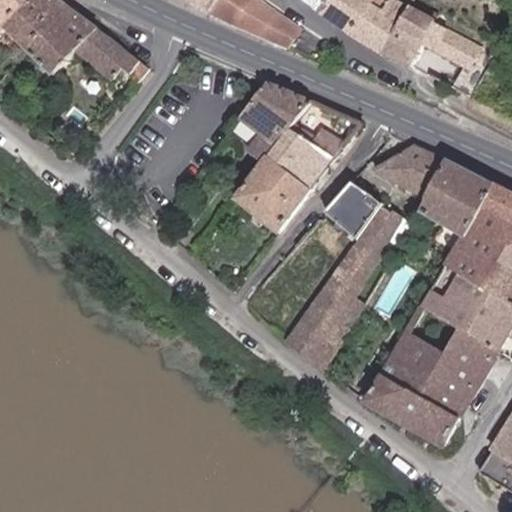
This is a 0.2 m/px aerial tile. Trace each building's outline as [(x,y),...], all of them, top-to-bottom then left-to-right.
[(34,0),(0,0),(0,38),(6,32),(34,0)] [(34,0),(6,32),(31,54),(71,11),(70,11),(57,0),(34,0)] [(188,0),(217,16),(228,0),(188,0)] [(264,0),(228,0),(217,16),(296,51),(309,31),(264,0)] [(297,0),(327,17),(337,0),(297,0)] [(337,0),(327,17),(357,34),(376,0),(337,0)] [(381,0),(376,0),(357,34),(386,52),(407,15),(381,0)] [(407,15),(386,52),(389,53),(413,68),(428,42),(439,48),(453,24),(415,2),(407,15)] [(152,73),(71,11),(31,54),(55,79),(80,54),(117,83),(125,75),(132,80),(136,75),(145,82),(152,73)] [(455,94),(476,105),(506,45),(500,42),(496,49),(482,42),(455,94)] [(197,86),(210,64),(188,52),(176,74),(197,86)] [(312,105),(269,87),(244,121),(266,138),(254,155),(267,166),(269,163),(312,105)] [(364,127),(312,105),(269,163),(312,195),(364,127)] [(433,199),(454,161),(418,145),(379,172),(433,199)] [(497,185),(454,161),(433,199),(425,212),(468,236),(497,185)] [(280,238),(312,195),(269,163),(267,166),(237,205),(280,238)] [(360,232),(369,240),(390,210),(392,207),(361,182),(335,212),(360,232)] [(450,451),(511,340),(511,193),(497,185),(468,236),(372,407),(450,451)] [(298,340),(326,361),(405,223),(390,210),(369,240),(298,340)] [(288,333),(298,340),(369,240),(360,232),(288,333)] [(315,245),(309,238),(296,252),(303,258),(315,245)] [(511,428),(484,473),(486,478),(489,488),(511,506),(511,428)]
